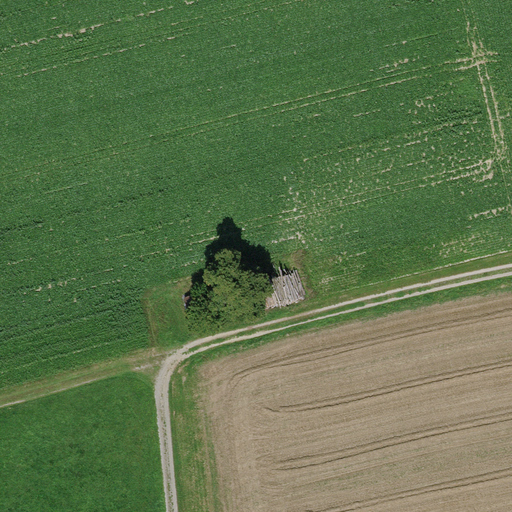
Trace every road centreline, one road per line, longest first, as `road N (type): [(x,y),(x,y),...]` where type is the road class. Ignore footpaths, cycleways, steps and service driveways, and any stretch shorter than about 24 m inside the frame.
road 1 (track): [(511,273),(200,352),(173,366),(163,387),(174,511)]
road 2 (track): [(163,387),(151,373),(130,371),(0,407)]
